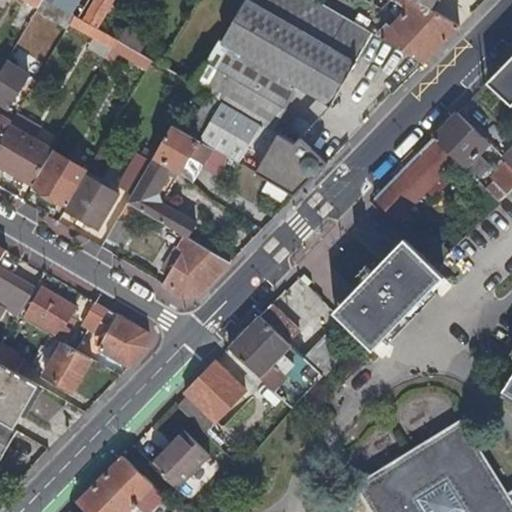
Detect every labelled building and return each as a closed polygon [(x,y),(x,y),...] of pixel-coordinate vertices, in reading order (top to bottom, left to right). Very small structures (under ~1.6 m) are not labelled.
[(35,12),(66,30),(70,25),(75,15),(62,7),(49,0),(42,0),(39,7),(35,12)] [(96,0),(85,21),(99,29),(115,0),(96,0)] [(373,32),(316,0),(245,0),(196,86),(208,93),(273,131),(298,87),(330,106),(359,56),(373,32)] [(411,9),(382,38),(424,63),(461,25),(430,8),(416,0),(366,0),(390,13),(397,1),(411,9)] [(416,0),(430,8),(435,0),(416,0)] [(87,48),(107,60),(119,40),(109,35),(99,29),(85,21),(80,18),(75,15),(70,25),(93,38),(87,48)] [(114,26),(109,35),(119,40),(124,32),(114,26)] [(119,56),(146,72),(153,60),(119,40),(107,60),(107,61),(114,65),(119,56)] [(511,56),(488,81),(511,103),(511,56)] [(30,75),(7,62),(0,73),(0,99),(11,106),(30,75)] [(208,93),(186,131),(213,147),(239,162),(249,144),(266,154),(264,158),(306,182),(294,194),(296,196),(327,163),(325,162),(301,137),(294,143),(273,131),(208,93)] [(489,143),(458,113),(433,138),(456,160),(465,168),(478,181),(491,168),(477,155),(489,143)] [(0,144),(11,125),(12,124),(0,117),(0,144)] [(191,155),(205,162),(213,147),(186,131),(174,124),(155,156),(174,167),(181,171),(191,155)] [(0,144),(0,165),(34,185),(54,150),(11,125),(0,144)] [(402,215),(456,160),(433,138),(374,199),(401,224),(406,219),(402,215)] [(34,185),(69,205),(81,184),(67,176),(75,162),(54,150),(34,185)] [(496,182),(488,190),(501,202),(509,194),(511,190),(511,153),(506,159),(509,162),(498,172),(496,182)] [(120,187),(133,194),(151,163),(138,155),(120,187)] [(205,162),(191,155),(181,171),(194,183),(205,162)] [(158,195),(174,167),(155,156),(151,163),(133,194),(128,202),(139,208),(186,236),(188,237),(196,223),(161,203),(158,195)] [(306,182),(264,158),(256,172),(294,194),(306,182)] [(121,195),(87,175),(81,184),(69,205),(66,209),(100,229),(121,195)] [(266,181),(260,192),(281,202),(287,191),(266,181)] [(129,225),(139,208),(128,202),(106,240),(123,249),(135,228),(129,225)] [(171,274),(165,284),(185,296),(199,296),(231,262),(188,237),(186,236),(174,257),(172,256),(165,270),(171,274)] [(383,264),(420,300),(431,289),(445,275),(436,266),(424,254),(408,239),(395,252),(383,264)] [(438,240),(424,254),(436,266),(450,251),(438,240)] [(357,289),(384,316),(394,326),(420,300),(383,264),(357,289)] [(0,266),(0,303),(1,304),(18,314),(34,287),(0,266)] [(77,307),(42,286),(26,313),(56,331),(55,333),(66,339),(72,328),(67,324),(77,307)] [(384,316),(357,289),(346,301),(337,310),(373,347),(382,338),(394,326),(384,316)] [(100,349),(129,367),(149,346),(146,331),(119,315),(108,309),(96,302),(83,324),(89,328),(95,331),(101,321),(112,327),(100,349)] [(299,331),(271,304),(260,316),(288,343),(299,331)] [(260,316),(229,348),(233,352),(243,361),(293,409),(323,377),(303,357),(288,343),(260,316)] [(329,331),(303,357),(323,377),(350,351),(329,331)] [(74,391),(93,359),(77,349),(65,342),(46,375),(74,391)] [(25,357),(3,344),(0,349),(0,362),(2,363),(16,372),(25,357)] [(228,376),(243,361),(233,352),(219,367),(228,376)] [(228,376),(219,367),(214,362),(184,393),(189,397),(214,422),(244,391),(228,376)] [(0,419),(15,429),(40,386),(16,372),(2,363),(0,365),(0,419)] [(214,422),(189,397),(179,407),(205,432),(214,422)] [(511,511),(511,501),(507,494),(460,418),(355,484),(372,511),(511,511)] [(0,459),(1,460),(18,430),(15,429),(0,419),(0,459)] [(185,430),(171,444),(174,447),(155,466),(177,488),(210,455),(185,430)] [(152,463),(155,466),(174,447),(171,444),(152,463)] [(176,508),(123,457),(120,460),(173,511),(176,508)] [(173,511),(120,460),(77,504),(86,511),(133,511),(130,508),(135,503),(145,511),(173,511)]
